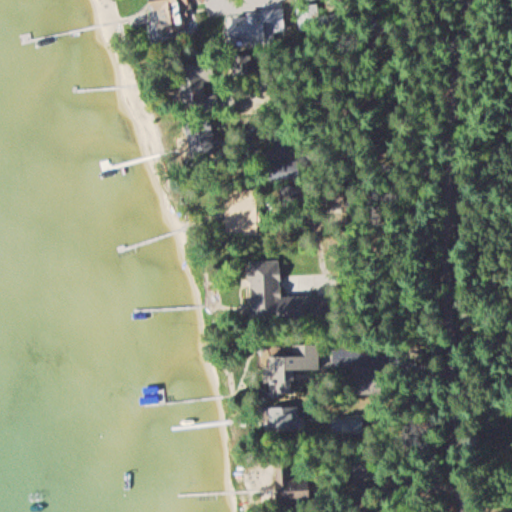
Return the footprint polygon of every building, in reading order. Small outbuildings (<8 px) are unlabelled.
[(152,0),(158,35),(193,30),(188,0),(152,0)] [(215,105),(211,66),(182,69),(186,107),(215,105)] [(213,122),(190,122),(190,150),(212,151),(213,122)] [(283,297),(283,261),(251,261),(252,322),(312,320),(311,296),(283,297)] [(295,395),(295,371),(322,371),(321,345),(295,345),(295,357),(270,358),(270,367),(266,367),(266,384),(275,384),(276,395),(295,395)] [(272,407),(272,429),(305,429),(305,407),(272,407)] [(280,500),(306,499),(305,460),(279,461),(280,500)]
